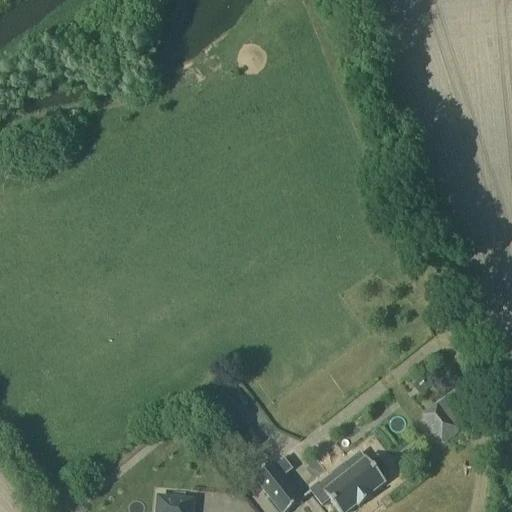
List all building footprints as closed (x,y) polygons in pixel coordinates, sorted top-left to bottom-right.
[(422,416),(441,440),(456,428),(437,404),(422,416)] [(322,463),(338,452),(331,442),(315,453),(322,463)] [(320,485),(310,493),(321,508),(331,500),(339,511),(347,511),(357,504),(359,507),(373,497),(371,494),(386,483),(383,478),(389,473),(377,457),(370,462),(368,459),(365,461),(351,472),(346,465),(333,475),(338,481),(324,492),(320,485)] [(272,466),(253,480),(278,511),(290,511),(302,503),(282,479),(291,472),(282,460),(273,467),(272,466)] [(159,500),(158,511),(190,511),(191,501),(159,500)]
